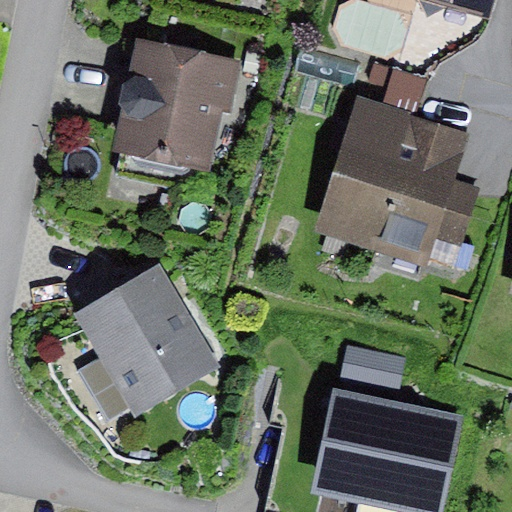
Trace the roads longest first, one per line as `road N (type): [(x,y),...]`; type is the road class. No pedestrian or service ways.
road 1 (residential): [(47,0),(0,239)]
road 2 (residential): [(0,415),(28,458),(62,484),(164,511)]
